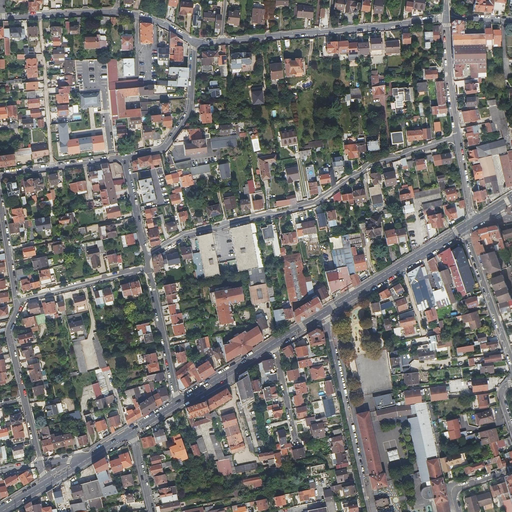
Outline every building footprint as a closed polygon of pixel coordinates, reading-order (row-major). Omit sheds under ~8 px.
[(34,0),(35,3),(34,10),(39,10),(39,4),(42,3),(42,0),(34,0)] [(177,9),(178,2),(178,0),(169,0),(168,8),(177,9)] [(338,13),(341,13),(344,13),(345,0),(334,0),(334,9),(338,10),(338,13)] [(369,12),(370,7),(371,1),(367,1),(363,0),(362,0),(360,11),(369,12)] [(384,1),(380,0),(379,0),(375,0),(373,13),(382,14),(384,1)] [(412,4),(414,4),(414,0),(411,0),(411,1),(407,1),(407,3),(405,3),(403,14),(407,14),(407,11),(411,12),(412,4)] [(414,0),(414,4),(413,8),(425,10),(426,0),(414,0)] [(474,0),(474,2),(473,11),(491,12),(492,8),(493,1),(493,0),(490,0),(487,0),(487,1),(483,0),(474,0)] [(495,0),(495,2),(493,1),(492,8),(506,10),(506,3),(505,3),(505,0),(495,0)] [(351,12),(352,12),(353,12),(353,13),(355,14),(356,13),(356,11),(356,10),(360,10),(361,3),(347,1),(345,12),(350,13),(351,12)] [(181,2),(181,9),(180,16),(184,17),(184,15),(192,16),(194,3),(181,2)] [(194,17),(194,21),(193,25),(195,25),(194,26),(197,27),(197,25),(200,25),(202,5),(198,5),(196,17),(194,17)] [(298,17),(302,17),(306,18),(306,17),(312,17),(313,7),(298,6),(298,17)] [(252,23),(253,23),(253,24),(257,24),(257,23),(265,24),(266,7),(254,7),(252,23)] [(229,24),(233,25),(234,21),(237,22),(239,22),(240,11),(236,11),(234,11),(234,13),(229,12),(228,23),(229,23),(229,24)] [(216,22),(216,16),(212,16),(212,13),(204,12),(204,20),(216,22)] [(452,35),(466,34),(465,23),(465,21),(454,20),(451,24),(452,35)] [(140,22),(140,33),(140,43),(152,43),(152,24),(148,22),(140,22)] [(35,26),(31,27),(27,27),(28,37),(36,36),(35,26)] [(19,38),(19,37),(20,37),(20,39),(24,39),(24,29),(19,29),(19,27),(14,28),(8,28),(2,28),(5,55),(10,55),(9,38),(13,38),(13,39),(19,38)] [(50,28),(51,36),(58,36),(60,36),(59,27),(53,27),(53,28),(50,28)] [(425,49),(428,49),(430,49),(430,44),(433,43),(433,40),(439,40),(439,43),(442,43),(441,27),(434,27),(434,32),(425,33),(425,49)] [(483,28),(484,34),(484,41),(484,44),(485,46),(494,46),(493,41),(492,41),(491,28),(483,28)] [(494,46),(494,47),(501,47),(500,30),(492,31),(493,41),(494,46)] [(175,46),(176,46),(176,41),(183,42),(183,41),(170,32),(170,46),(175,46)] [(403,34),(403,39),(403,44),(411,43),(411,33),(403,34)] [(466,34),(452,35),(452,44),(459,44),(459,45),(484,44),(484,41),(484,34),(466,34)] [(102,41),(101,40),(100,39),(100,36),(97,36),(97,38),(85,38),(85,48),(106,48),(106,41),(102,41)] [(133,49),(133,43),(132,36),(121,37),(122,49),(133,49)] [(383,39),(377,39),(372,40),(373,56),(384,55),(383,39)] [(401,53),(400,47),(400,41),(394,41),(394,42),(387,42),(387,53),(392,53),(401,53)] [(336,42),(331,43),(326,43),(327,52),(331,52),(331,53),(337,52),(336,42)] [(338,52),(349,52),(348,44),(348,42),(338,42),(338,52)] [(358,43),(359,54),(359,55),(371,54),(370,42),(358,43)] [(349,55),(359,54),(358,43),(348,44),(349,52),(349,55)] [(485,46),(484,44),(459,45),(459,44),(452,44),(452,49),(453,65),(455,65),(464,65),(471,64),(478,64),(486,64),(485,46)] [(174,53),(169,52),(169,60),(169,61),(182,61),(183,46),(176,46),(175,46),(174,53)] [(62,50),(62,48),(58,48),(58,50),(55,50),(55,61),(57,61),(60,61),(64,60),(64,58),(64,50),(62,50)] [(169,60),(169,52),(170,48),(163,48),(158,48),(158,59),(169,60)] [(240,54),(242,72),(251,71),(250,64),(251,63),(251,54),(246,55),(245,53),(240,54)] [(231,55),(232,64),(232,73),(242,72),(240,54),(235,54),(235,55),(231,55)] [(211,60),(219,59),(219,56),(203,58),(200,58),(201,61),(202,61),(202,66),(212,65),(211,60)] [(219,65),(221,65),(227,65),(227,56),(219,56),(219,59),(219,65)] [(306,56),(303,57),(300,57),(300,60),(292,61),(292,58),(285,60),(288,77),(309,73),(306,56)] [(27,59),(27,62),(27,64),(26,64),(26,67),(28,67),(28,68),(37,68),(37,59),(32,59),(32,58),(28,58),(28,59),(27,59)] [(113,90),(116,89),(139,87),(139,80),(117,82),(115,59),(110,59),(113,90)] [(123,59),(123,68),(124,76),(134,76),(134,59),(123,59)] [(65,72),(68,72),(71,72),(71,67),(72,67),(72,64),(75,63),(75,60),(71,60),(65,60),(65,72)] [(270,65),(271,72),(272,79),(284,77),(282,64),(270,65)] [(479,78),(478,64),(471,64),(472,80),(479,79),(479,78)] [(486,64),(478,64),(479,78),(487,77),(486,64)] [(464,69),(464,65),(455,65),(455,70),(455,77),(462,77),(462,75),(464,74),(464,71),(462,71),(462,69),(464,69)] [(168,86),(174,86),(187,87),(188,68),(176,68),(174,68),(169,67),(168,73),(178,74),(178,81),(168,81),(168,86)] [(37,77),(37,68),(28,68),(28,78),(32,78),(32,77),(37,77)] [(426,80),(437,79),(436,68),(429,69),(430,71),(426,72),(426,80)] [(71,86),(71,80),(71,76),(64,76),(65,82),(58,82),(58,87),(59,87),(69,87),(71,86)] [(386,93),(386,90),(385,86),(379,87),(378,76),(372,76),(373,88),(373,94),(386,93)] [(480,83),(479,79),(472,80),(472,84),(466,85),(467,93),(476,92),(476,88),(480,88),(480,83)] [(212,97),(216,96),(219,96),(222,95),(221,90),(219,90),(218,81),(210,82),(210,87),(209,87),(210,92),(211,92),(212,97)] [(420,92),(424,92),(429,91),(428,83),(419,84),(420,92)] [(116,89),(118,113),(119,120),(128,119),(139,118),(142,117),(141,110),(126,111),(125,97),(139,95),(139,96),(149,96),(148,87),(139,87),(116,89)] [(405,112),(405,111),(404,109),(409,108),(409,100),(411,100),(410,87),(395,89),(397,106),(396,107),(396,113),(405,112)] [(253,105),(264,103),(262,90),(251,91),(253,105)] [(68,103),(68,94),(59,94),(57,94),(57,103),(68,103)] [(100,94),(80,95),(81,109),(100,108),(100,94)] [(476,109),(475,103),(474,97),(466,99),(467,110),(476,109)] [(38,98),(36,98),(27,99),(25,99),(25,101),(28,100),(29,107),(39,106),(38,98)] [(494,99),(487,101),(492,123),(499,122),(494,99)] [(141,103),(141,110),(142,117),(148,117),(147,105),(152,105),(152,102),(141,103)] [(161,115),(163,115),(165,115),(170,114),(169,103),(160,104),(161,111),(160,111),(160,113),(161,113),(161,115)] [(199,114),(208,113),(207,105),(203,105),(203,103),(195,104),(195,107),(199,106),(199,108),(198,109),(198,114),(199,114)] [(16,114),(16,109),(16,104),(8,105),(8,115),(16,114)] [(57,106),(58,111),(58,116),(68,116),(68,108),(68,105),(57,106)] [(510,161),(511,160),(511,140),(504,105),(498,106),(501,122),(503,130),(505,138),(508,150),(509,154),(510,161)] [(31,118),(34,118),(37,118),(37,116),(38,116),(38,113),(45,112),(45,107),(30,109),(31,118)] [(462,113),(463,118),(464,123),(477,121),(475,110),(462,113)] [(208,117),(208,113),(199,114),(200,122),(208,121),(208,117)] [(165,118),(165,116),(165,115),(163,115),(164,126),(166,126),(167,129),(171,128),(170,117),(165,118)] [(140,125),(139,118),(128,119),(129,131),(141,130),(140,125)] [(379,150),(379,145),(378,140),(377,140),(376,135),(370,136),(368,118),(365,118),(368,151),(379,150)] [(34,120),(34,119),(26,119),(22,120),(23,129),(33,128),(32,120),(34,120)] [(493,132),(503,130),(501,122),(491,124),(493,132)] [(66,123),(57,124),(60,142),(59,142),(60,153),(68,152),(68,155),(79,153),(79,151),(92,149),(93,151),(93,152),(104,150),(102,136),(96,137),(96,140),(94,140),(94,139),(92,139),(91,138),(77,139),(77,141),(75,141),(75,142),(73,142),(73,140),(69,140),(68,136),(66,136),(65,128),(67,128),(66,123)] [(113,128),(114,138),(126,136),(126,126),(123,126),(123,125),(121,125),(121,126),(117,127),(113,128)] [(471,133),(471,134),(472,134),(478,133),(477,128),(479,128),(478,125),(467,127),(469,134),(471,133)] [(155,142),(158,142),(161,142),(160,133),(155,134),(154,126),(152,126),(152,127),(153,141),(154,141),(155,142)] [(145,141),(153,141),(152,127),(143,127),(143,137),(144,137),(145,141)] [(191,140),(199,139),(198,133),(200,133),(200,128),(186,128),(183,128),(174,142),(187,140),(191,140)] [(282,145),(298,142),(296,129),(280,132),(282,145)] [(422,130),(422,139),(431,138),(431,129),(422,130)] [(392,144),(398,143),(404,143),(403,132),(391,133),(392,144)] [(237,145),(235,135),(210,138),(211,148),(213,149),(217,149),(218,147),(223,147),(224,148),(228,147),(229,146),(232,146),(233,147),(236,146),(237,145)] [(468,137),(468,141),(469,146),(479,144),(477,135),(468,137)] [(356,139),(357,153),(365,152),(364,144),(363,144),(362,142),(359,142),(358,136),(355,136),(356,139)] [(202,139),(199,139),(191,140),(191,144),(188,144),(183,145),(185,155),(192,154),(206,153),(204,138),(202,139)] [(260,139),(252,139),(253,152),(261,151),(260,139)] [(358,157),(357,153),(356,139),(349,140),(349,147),(345,147),(346,155),(348,155),(348,158),(358,157)] [(492,154),(489,142),(477,146),(480,157),(492,154)] [(30,147),(30,148),(31,154),(32,159),(37,159),(36,157),(49,155),(47,146),(48,146),(48,145),(30,147)] [(475,163),(481,162),(480,158),(479,158),(477,149),(470,151),(471,156),(469,157),(470,161),(473,160),(474,163),(475,163)] [(262,181),(266,181),(269,180),(265,160),(275,158),(274,152),(256,155),(262,181)] [(441,155),(442,160),(443,164),(453,162),(451,153),(441,155)] [(159,171),(163,170),(160,154),(151,156),(153,165),(156,168),(159,171)] [(485,180),(486,183),(492,182),(495,192),(500,191),(493,159),(492,154),(480,157),(480,158),(481,162),(484,177),(485,180)] [(511,168),(510,161),(509,154),(502,156),(509,186),(511,185),(511,168)] [(434,162),(433,159),(432,155),(426,156),(426,158),(416,160),(418,169),(425,168),(424,164),(434,162)] [(0,167),(14,166),(13,161),(13,156),(0,156),(0,167)] [(150,165),(153,165),(151,156),(139,158),(139,160),(135,160),(133,164),(134,171),(141,169),(141,168),(150,165)] [(343,156),(338,156),(334,157),(335,166),(344,165),(343,156)] [(118,162),(116,162),(114,162),(116,173),(122,172),(121,164),(118,162)] [(175,165),(176,170),(180,169),(185,168),(189,167),(187,162),(175,165)] [(318,192),(317,187),(313,162),(305,163),(310,194),(318,192)] [(484,177),(481,162),(475,163),(475,166),(473,167),(476,179),(484,177)] [(111,173),(109,163),(100,164),(101,169),(104,182),(105,186),(106,190),(109,204),(116,203),(110,173),(111,173)] [(209,170),(207,163),(189,167),(190,172),(191,175),(209,170)] [(218,164),(220,179),(231,177),(229,163),(218,164)] [(297,166),(285,168),(287,182),(288,182),(289,183),(291,182),(292,182),(291,181),(292,181),(292,179),(299,178),(297,166)] [(328,169),(328,168),(327,168),(325,168),(323,169),(324,175),(318,176),(319,183),(330,182),(328,169)] [(101,169),(96,170),(98,182),(99,183),(104,182),(101,169)] [(180,169),(176,170),(180,182),(181,187),(192,184),(190,175),(181,177),(180,173),(179,172),(180,172),(180,169)] [(98,182),(96,170),(89,172),(91,182),(95,181),(95,183),(98,182)] [(170,172),(171,174),(173,183),(180,182),(176,170),(170,172)] [(381,171),(376,172),(371,173),(373,182),(368,184),(370,194),(382,191),(380,178),(382,177),(381,171)] [(396,172),(384,174),(385,180),(386,185),(398,183),(396,172)] [(53,185),(55,185),(58,184),(56,174),(50,175),(51,185),(53,185)] [(173,183),(171,174),(165,176),(167,184),(173,183)] [(437,175),(439,187),(440,190),(445,189),(444,181),(445,181),(444,174),(437,175)] [(43,187),(42,182),(41,177),(33,179),(35,189),(43,187)] [(143,203),(149,201),(156,200),(151,178),(138,181),(143,203)] [(24,191),(35,189),(33,179),(22,181),(24,191)] [(70,183),(72,193),(79,192),(87,190),(85,180),(70,183)] [(248,183),(250,194),(253,193),(255,200),(252,201),(254,209),(263,207),(262,203),(264,202),(262,191),(255,193),(253,180),(247,181),(248,183)] [(14,184),(13,184),(11,184),(11,183),(5,185),(7,195),(18,193),(17,187),(15,187),(14,184)] [(402,200),(414,197),(413,193),(413,190),(412,187),(412,186),(400,189),(402,200)] [(413,193),(414,197),(414,199),(441,193),(440,190),(439,187),(419,192),(413,193)] [(353,190),(355,195),(356,200),(363,198),(364,200),(367,199),(364,188),(353,190)] [(445,190),(447,195),(448,200),(457,198),(455,188),(445,190)] [(477,202),(481,202),(485,201),(485,198),(486,198),(485,189),(482,190),(482,191),(480,192),(476,192),(476,191),(473,192),(475,199),(476,199),(477,202)] [(109,204),(106,190),(100,191),(101,193),(99,194),(100,197),(101,197),(102,200),(101,201),(101,204),(103,204),(103,206),(105,205),(109,204)] [(176,193),(174,194),(170,195),(172,204),(185,201),(182,191),(180,192),(176,193)] [(384,200),(382,191),(370,194),(372,203),(384,200)] [(285,195),(286,199),(288,198),(290,203),(290,204),(297,202),(295,194),(285,195)] [(347,195),(346,195),(342,196),(342,200),(344,200),(345,199),(349,199),(350,204),(354,203),(353,198),(352,198),(352,194),(347,195)] [(223,198),(225,204),(226,209),(236,207),(234,196),(223,198)] [(240,201),(241,205),(242,209),(250,207),(248,199),(240,201)] [(440,207),(443,206),(444,206),(442,199),(423,205),(424,211),(431,209),(432,209),(435,208),(440,207)] [(53,200),(48,200),(41,202),(41,205),(49,204),(51,217),(56,216),(54,205),(53,200)] [(407,205),(403,206),(404,208),(405,213),(415,211),(414,204),(410,205),(410,202),(406,202),(407,205)] [(116,203),(109,204),(105,205),(106,208),(105,208),(107,217),(120,214),(118,206),(117,206),(117,203),(116,203)] [(219,203),(213,205),(206,206),(209,216),(221,213),(219,203)] [(156,207),(147,208),(144,209),(146,217),(152,216),(151,211),(157,210),(156,207)] [(180,211),(179,209),(179,207),(178,207),(177,210),(180,221),(186,219),(185,214),(187,213),(186,210),(180,211)] [(447,210),(448,215),(449,219),(457,217),(454,208),(447,210)] [(12,210),(14,222),(23,221),(21,209),(12,210)] [(332,217),(333,218),(335,218),(334,216),(336,216),(334,209),(326,211),(328,218),(332,217)] [(58,218),(58,221),(59,224),(62,223),(62,225),(72,223),(73,223),(72,217),(74,217),(74,212),(65,214),(65,217),(58,218)] [(325,213),(317,214),(318,230),(327,229),(325,213)] [(173,220),(169,221),(165,222),(167,230),(176,228),(174,220),(176,219),(175,214),(172,215),(173,220)] [(369,232),(369,234),(370,237),(376,235),(380,234),(380,231),(381,230),(379,219),(383,219),(382,214),(371,217),(372,220),(370,221),(369,221),(370,226),(366,227),(367,228),(368,233),(369,232)] [(441,220),(442,220),(441,215),(439,215),(439,214),(434,215),(437,227),(442,226),(441,220)] [(437,227),(434,215),(432,215),(431,216),(427,217),(428,223),(432,222),(434,228),(437,227)] [(148,227),(152,226),(156,225),(155,221),(153,222),(153,220),(159,219),(158,216),(152,217),(153,218),(147,219),(148,227)] [(49,217),(27,220),(29,226),(35,225),(37,230),(51,227),(49,219),(49,217)] [(315,219),(301,222),(304,233),(317,230),(315,219)] [(23,221),(14,222),(9,223),(10,232),(24,230),(23,226),(21,226),(20,223),(23,222),(24,227),(29,226),(27,220),(23,221)] [(240,272),(248,270),(264,265),(255,222),(230,228),(240,272)] [(365,222),(358,224),(359,232),(361,231),(362,236),(360,236),(362,243),(362,246),(366,245),(364,235),(363,236),(362,229),(367,228),(366,227),(365,222)] [(116,236),(114,230),(113,223),(99,227),(102,239),(116,236)] [(275,255),(281,254),(280,247),(275,224),(272,225),(272,224),(267,225),(268,227),(262,228),(265,242),(271,241),(275,255)] [(499,243),(499,244),(498,245),(493,247),(494,252),(501,250),(505,249),(503,244),(503,243),(499,225),(488,228),(492,240),(496,239),(499,240),(499,243)] [(149,237),(159,235),(157,227),(150,229),(150,231),(148,232),(149,237)] [(396,230),(398,242),(407,240),(405,228),(396,230)] [(493,243),(492,240),(488,228),(479,230),(481,240),(482,243),(483,245),(486,244),(493,243)] [(387,244),(398,242),(396,230),(395,229),(390,230),(385,231),(387,244)] [(511,237),(511,229),(503,232),(506,239),(511,237)] [(286,232),(284,233),(282,233),(283,237),(281,237),(282,243),(287,242),(288,243),(298,241),(296,230),(290,232),(289,231),(286,232)] [(481,240),(479,230),(473,233),(472,237),(479,256),(485,254),(483,245),(482,243),(480,243),(480,242),(479,242),(478,241),(481,240)] [(124,247),(126,246),(127,246),(127,244),(134,242),(133,237),(136,237),(135,232),(121,235),(124,247)] [(194,265),(198,283),(208,280),(222,277),(217,252),(212,232),(197,236),(198,241),(189,243),(190,246),(192,256),(194,265)] [(348,233),(353,255),(355,265),(356,270),(358,274),(358,275),(367,271),(364,253),(357,254),(355,244),(362,243),(360,236),(360,232),(348,233)] [(355,265),(353,255),(348,233),(335,235),(330,236),(337,268),(348,266),(351,277),(355,285),(362,281),(358,275),(358,274),(356,270),(355,265)] [(160,242),(159,235),(149,237),(150,242),(153,242),(153,244),(159,242),(160,242)] [(486,244),(483,245),(485,254),(489,253),(494,252),(493,247),(498,245),(499,244),(499,243),(499,240),(496,239),(492,240),(493,243),(486,244)] [(52,242),(53,244),(53,246),(54,254),(62,253),(60,240),(52,242)] [(87,251),(88,256),(90,255),(91,257),(93,267),(100,265),(98,256),(99,256),(99,253),(105,252),(104,244),(97,246),(98,248),(87,251)] [(33,245),(28,246),(23,247),(25,257),(35,255),(33,245)] [(191,256),(192,256),(190,246),(184,248),(184,246),(180,247),(182,258),(191,256)] [(456,265),(455,263),(452,253),(450,247),(440,253),(444,264),(449,268),(450,267),(456,265)] [(161,252),(163,261),(168,259),(167,257),(172,256),(171,250),(166,251),(165,250),(161,252)] [(452,253),(455,263),(464,259),(461,250),(452,253)] [(485,254),(479,256),(479,258),(483,270),(487,269),(489,274),(508,268),(501,250),(494,252),(489,253),(485,254)] [(107,254),(107,258),(108,262),(117,260),(117,262),(122,261),(120,251),(107,254)] [(164,267),(163,261),(161,252),(159,253),(154,256),(152,260),(154,268),(159,267),(159,266),(163,266),(163,268),(164,267)] [(281,255),(291,301),(292,300),(293,307),(296,316),(297,321),(312,312),(323,305),(317,292),(316,291),(313,279),(307,280),(306,277),(301,252),(286,255),(281,255)] [(33,258),(34,263),(35,268),(49,265),(47,259),(47,256),(33,258)] [(438,270),(436,264),(434,257),(428,261),(432,272),(438,270)] [(248,270),(251,287),(268,282),(264,265),(248,270)] [(429,308),(433,307),(420,265),(407,273),(414,293),(419,311),(424,309),(429,308)] [(462,288),(463,288),(458,272),(456,267),(456,265),(450,267),(453,277),(454,277),(458,290),(460,289),(462,288)] [(439,271),(450,303),(455,302),(454,300),(448,282),(451,280),(447,268),(439,271)] [(50,269),(46,269),(42,270),(43,273),(42,273),(42,272),(39,272),(40,278),(41,280),(51,278),(50,269)] [(466,269),(464,270),(458,272),(463,288),(464,291),(473,288),(466,269)] [(28,272),(25,273),(17,275),(18,281),(21,280),(23,290),(32,288),(30,281),(28,272)] [(491,279),(499,303),(511,300),(503,275),(491,279)] [(139,279),(129,282),(131,292),(132,293),(142,290),(139,279)] [(131,292),(129,282),(120,284),(122,294),(131,292)] [(165,294),(173,292),(174,292),(172,282),(163,283),(165,294)] [(251,287),(254,304),(266,301),(272,300),(271,296),(268,282),(251,287)] [(399,284),(392,288),(396,295),(403,290),(399,284)] [(242,285),(213,291),(219,323),(233,320),(230,302),(244,299),(242,285)] [(101,289),(105,301),(118,298),(116,290),(112,291),(111,286),(101,289)] [(317,290),(319,295),(321,299),(329,295),(325,286),(317,290)] [(392,300),(394,299),(397,298),(396,295),(392,288),(387,291),(390,295),(391,298),(392,300)] [(96,303),(105,301),(101,289),(93,291),(96,303)] [(385,298),(390,295),(387,291),(386,289),(379,294),(381,299),(382,298),(382,299),(385,297),(385,298)] [(3,301),(6,301),(8,300),(7,292),(0,293),(0,301),(1,305),(4,305),(3,301)] [(175,302),(173,292),(165,294),(167,304),(175,302)] [(81,296),(81,295),(81,294),(76,295),(79,306),(91,303),(88,294),(81,296)] [(397,298),(394,299),(398,311),(407,308),(405,301),(403,296),(397,298)] [(473,297),(468,298),(466,298),(465,299),(468,308),(477,305),(474,296),(473,297)] [(393,305),(391,300),(390,301),(380,305),(381,313),(382,319),(383,319),(386,318),(385,308),(393,305)] [(450,303),(435,308),(437,315),(438,318),(438,321),(445,319),(443,312),(440,312),(439,310),(448,308),(462,303),(461,300),(460,300),(455,302),(450,303)] [(502,313),(506,312),(510,311),(508,304),(511,302),(511,300),(499,303),(499,304),(502,313)] [(41,302),(42,307),(44,313),(44,314),(52,312),(52,313),(55,312),(53,301),(45,303),(45,301),(41,302)] [(58,302),(59,307),(60,311),(64,310),(65,311),(66,311),(63,301),(58,302)] [(44,313),(42,307),(39,308),(38,304),(39,304),(39,303),(37,303),(37,302),(28,305),(30,314),(39,312),(40,314),(44,313)] [(176,307),(175,302),(167,304),(169,314),(176,312),(175,307),(176,307)] [(376,314),(381,313),(380,305),(380,304),(378,304),(378,302),(370,304),(372,312),(375,311),(376,314)] [(286,318),(284,309),(283,306),(278,307),(279,309),(275,310),(277,320),(286,318)] [(435,306),(433,307),(429,308),(424,309),(428,321),(438,318),(437,315),(435,308),(435,306)] [(286,318),(296,316),(293,307),(288,308),(284,309),(286,318)] [(464,323),(466,323),(468,322),(470,329),(480,327),(476,311),(461,315),(464,323)] [(177,318),(176,312),(169,314),(171,324),(182,322),(181,317),(177,318)] [(37,323),(45,320),(44,314),(44,313),(40,314),(35,315),(37,323)] [(29,324),(29,323),(29,322),(33,321),(34,325),(35,324),(35,326),(30,328),(31,332),(39,330),(37,323),(35,315),(23,319),(24,326),(29,324)] [(261,329),(265,327),(269,326),(266,316),(257,319),(261,329)] [(400,327),(401,327),(412,324),(415,324),(413,317),(413,316),(407,318),(407,319),(400,320),(400,322),(399,323),(400,327)] [(71,332),(77,330),(83,329),(82,320),(69,323),(71,332)] [(151,332),(151,331),(149,322),(137,324),(139,335),(151,332)] [(184,333),(182,322),(171,324),(172,326),(174,335),(184,333)] [(228,343),(223,344),(225,353),(225,354),(226,360),(238,353),(241,351),(242,354),(254,347),(252,345),(257,341),(264,337),(258,324),(245,333),(243,330),(231,338),(232,340),(228,343)] [(412,324),(401,327),(402,329),(404,329),(406,335),(414,333),(412,324)] [(316,329),(312,332),(307,335),(310,346),(324,343),(322,331),(316,329)] [(93,340),(100,368),(102,368),(107,367),(98,331),(94,332),(96,339),(93,340)] [(153,340),(151,332),(139,335),(141,343),(153,340)] [(31,334),(27,335),(18,337),(20,344),(33,341),(31,334)] [(207,348),(203,352),(207,358),(216,353),(218,357),(225,354),(225,353),(223,344),(221,334),(215,335),(220,346),(219,346),(216,347),(216,346),(214,347),(214,348),(213,349),(211,345),(207,348)] [(436,342),(437,342),(443,341),(441,334),(427,337),(428,344),(429,344),(436,342)] [(474,345),(479,344),(486,343),(484,334),(476,335),(477,337),(474,337),(474,342),(474,345)] [(200,354),(203,352),(207,348),(206,348),(207,347),(207,345),(209,345),(207,335),(198,337),(199,340),(200,342),(196,343),(198,349),(199,354),(200,354)] [(443,341),(437,342),(436,342),(437,344),(436,344),(437,348),(444,346),(444,347),(447,347),(446,346),(451,346),(450,339),(443,341)] [(81,373),(84,372),(88,371),(80,340),(73,342),(81,373)] [(486,343),(479,344),(480,349),(490,348),(490,350),(495,350),(494,347),(497,347),(496,341),(486,343)] [(282,350),(284,353),(286,357),(294,353),(290,345),(282,350)] [(457,355),(459,355),(462,354),(461,352),(473,350),(472,346),(456,348),(457,355)] [(20,349),(21,351),(21,353),(24,353),(25,358),(31,357),(29,347),(20,349)] [(297,358),(304,356),(305,356),(308,355),(306,347),(295,349),(297,358)] [(435,350),(428,352),(421,353),(423,361),(436,358),(435,350)] [(145,354),(148,363),(156,361),(153,351),(145,354)] [(182,361),(182,362),(184,362),(184,360),(186,360),(184,351),(176,353),(178,362),(182,361)] [(195,358),(192,360),(202,378),(208,374),(214,371),(215,370),(207,358),(203,352),(200,354),(202,356),(198,358),(199,360),(203,358),(205,361),(199,365),(195,358)] [(391,364),(395,363),(400,363),(398,357),(396,357),(395,354),(389,355),(391,364)] [(29,375),(38,373),(34,359),(26,362),(29,375)] [(202,378),(192,360),(191,359),(176,371),(180,388),(183,390),(189,386),(188,384),(191,382),(189,378),(190,377),(189,376),(191,375),(190,372),(180,378),(179,376),(190,369),(191,371),(193,369),(199,380),(202,378)] [(270,371),(272,371),(274,370),(272,360),(262,362),(257,365),(262,385),(279,382),(278,377),(267,379),(266,375),(270,374),(270,371)] [(298,365),(298,368),(304,367),(306,366),(305,360),(298,361),(297,361),(298,365)] [(147,375),(151,374),(150,371),(158,369),(156,361),(148,363),(147,363),(149,371),(146,372),(147,375)] [(297,378),(299,383),(304,382),(307,381),(304,367),(298,368),(291,370),(286,371),(288,380),(292,379),(297,378)] [(315,379),(319,377),(324,376),(322,367),(313,369),(315,379)] [(102,368),(100,368),(96,369),(103,398),(110,396),(102,368)] [(163,371),(151,374),(147,375),(148,379),(154,378),(155,380),(164,378),(163,371)] [(241,402),(242,406),(246,404),(247,405),(254,401),(247,371),(241,375),(239,376),(240,380),(236,383),(241,402)] [(417,372),(416,372),(411,373),(404,374),(405,385),(419,384),(417,372)] [(39,378),(38,373),(29,375),(31,384),(38,382),(40,382),(39,378)] [(471,381),(472,386),(472,392),(487,390),(485,379),(471,381)] [(256,391),(256,392),(256,393),(261,391),(260,390),(261,390),(258,380),(251,383),(253,392),(256,391)] [(325,387),(324,387),(323,387),(325,395),(332,393),(329,380),(323,381),(325,387)] [(300,394),(304,393),(306,392),(304,382),(299,383),(293,384),(295,395),(298,394),(300,394)] [(136,394),(137,398),(142,415),(146,413),(150,410),(157,407),(153,396),(151,388),(149,384),(145,385),(150,398),(148,399),(148,400),(143,402),(138,387),(134,388),(136,394)] [(34,395),(38,394),(42,393),(42,390),(44,390),(43,388),(47,387),(46,385),(36,387),(32,388),(34,395)] [(209,398),(226,389),(224,386),(208,396),(209,398)] [(429,388),(430,402),(447,399),(445,386),(429,388)] [(157,390),(158,393),(163,402),(164,401),(166,400),(168,398),(163,387),(160,389),(157,390)] [(267,406),(273,405),(271,397),(276,396),(276,395),(276,392),(275,392),(274,388),(269,389),(269,387),(264,388),(264,390),(263,390),(264,394),(265,399),(267,406)] [(126,396),(136,394),(134,388),(125,391),(126,396)] [(226,389),(205,402),(209,411),(231,398),(226,389)] [(403,391),(404,405),(421,403),(419,389),(403,391)] [(155,395),(153,396),(157,407),(160,404),(163,402),(158,393),(155,395)] [(374,403),(377,410),(394,406),(391,393),(372,397),(373,399),(374,403)] [(302,401),(300,394),(298,394),(298,395),(293,396),(295,405),(300,404),(300,402),(302,401)] [(476,407),(479,406),(479,408),(489,407),(487,394),(474,395),(476,407)] [(113,395),(110,396),(103,398),(96,400),(99,408),(108,406),(107,401),(112,400),(111,399),(114,398),(113,395)] [(142,415),(137,398),(134,399),(135,402),(136,403),(136,405),(137,408),(133,411),(132,410),(123,412),(127,425),(136,419),(142,415)] [(321,415),(323,414),(325,414),(327,413),(327,412),(333,410),(332,406),(331,400),(320,403),(321,407),(320,407),(321,413),(321,415)] [(185,409),(192,428),(212,420),(210,414),(209,411),(205,402),(185,409)] [(245,415),(242,406),(241,402),(239,402),(236,403),(240,416),(245,415)] [(431,485),(425,487),(424,487),(423,488),(422,489),(421,490),(421,491),(420,493),(421,495),(421,496),(422,497),(423,498),(424,499),(426,499),(428,499),(433,498),(434,503),(435,502),(436,511),(448,511),(445,496),(446,496),(445,492),(446,492),(445,487),(444,488),(443,484),(442,484),(436,455),(437,455),(426,402),(421,403),(404,405),(397,405),(394,406),(377,410),(375,410),(377,420),(381,419),(384,422),(386,420),(388,423),(403,415),(411,414),(416,413),(417,416),(407,418),(420,482),(429,480),(431,485)] [(60,403),(55,404),(56,409),(59,408),(61,414),(63,414),(60,403)] [(56,409),(55,404),(53,404),(45,406),(47,417),(61,414),(59,408),(56,409)] [(278,404),(273,405),(267,406),(267,410),(272,409),(273,417),(280,416),(279,412),(281,412),(280,407),(279,407),(278,404)] [(298,417),(300,416),(302,416),(302,415),(301,411),(303,411),(306,410),(305,406),(296,408),(298,417)] [(78,411),(77,411),(75,412),(75,413),(69,414),(70,421),(81,419),(78,411)] [(216,411),(210,414),(212,420),(219,416),(216,411)] [(94,423),(92,419),(92,416),(91,413),(90,412),(82,415),(88,434),(93,433),(91,428),(95,427),(94,423)] [(222,415),(227,433),(232,451),(244,447),(234,412),(222,415)] [(367,412),(356,415),(370,476),(369,477),(371,489),(372,488),(373,490),(376,489),(376,488),(384,486),(385,485),(385,484),(385,483),(383,475),(383,474),(382,474),(381,474),(367,412)] [(478,425),(483,424),(487,423),(487,422),(493,421),(491,412),(476,415),(478,425)] [(6,425),(6,427),(22,423),(20,414),(9,417),(11,422),(5,424),(6,425)] [(407,420),(406,415),(403,415),(388,423),(386,420),(384,422),(386,425),(407,420)] [(113,426),(117,425),(120,424),(118,416),(109,419),(111,427),(110,427),(112,434),(115,432),(113,426)] [(314,439),(319,437),(316,420),(315,418),(315,416),(312,416),(305,418),(306,422),(310,421),(314,439)] [(316,420),(319,437),(324,437),(322,423),(327,422),(326,418),(318,419),(316,420)] [(450,440),(462,438),(458,418),(446,421),(450,440)] [(104,420),(94,423),(95,427),(96,432),(106,428),(104,420)] [(11,428),(12,429),(12,431),(11,431),(12,434),(13,434),(15,444),(25,442),(21,426),(11,428)] [(40,434),(41,438),(49,436),(48,429),(47,426),(44,427),(41,428),(42,434),(40,434)] [(483,446),(488,444),(498,441),(495,429),(479,433),(483,446)] [(163,431),(160,432),(158,433),(153,435),(154,439),(155,444),(167,441),(163,431)] [(219,460),(226,459),(224,455),(217,433),(210,435),(219,460)] [(70,434),(62,436),(64,447),(72,445),(70,434)] [(64,447),(62,436),(61,435),(58,435),(59,437),(54,438),(54,435),(49,436),(50,437),(52,449),(64,447)] [(85,435),(83,435),(82,435),(82,436),(77,438),(77,435),(73,436),(76,446),(87,443),(85,435)] [(174,461),(174,462),(177,462),(176,460),(182,458),(183,460),(189,458),(180,435),(172,438),(174,443),(176,442),(177,446),(172,448),(171,447),(169,448),(169,449),(170,451),(173,458),(174,461)] [(344,451),(343,449),(341,436),(331,438),(333,446),(331,446),(332,453),(334,453),(344,451)] [(52,450),(52,449),(50,437),(41,439),(42,441),(40,441),(43,453),(48,452),(48,451),(52,450)] [(204,464),(208,463),(211,462),(202,437),(195,439),(200,453),(202,457),(204,464)] [(251,437),(249,438),(247,438),(250,451),(255,450),(251,437)] [(498,456),(508,452),(511,450),(511,443),(510,437),(498,441),(488,444),(493,458),(498,456)] [(141,440),(143,445),(144,449),(156,446),(155,444),(154,439),(151,439),(151,438),(141,440)] [(12,455),(23,453),(21,445),(11,448),(12,455)] [(292,449),(293,454),(294,458),(303,456),(302,447),(292,449)] [(260,458),(272,456),(273,456),(272,450),(259,453),(260,454),(257,455),(258,458),(260,457),(260,458)] [(389,461),(399,460),(398,450),(387,451),(389,461)] [(170,459),(173,458),(170,451),(165,452),(164,452),(164,456),(167,455),(168,460),(170,459)] [(346,462),(344,451),(334,453),(337,463),(346,462)] [(118,456),(119,458),(122,468),(130,465),(127,453),(118,456)] [(464,461),(462,453),(448,457),(448,456),(440,459),(443,471),(449,469),(448,466),(464,461)] [(150,458),(151,466),(162,464),(160,460),(163,459),(165,459),(164,456),(162,455),(150,458)] [(500,462),(498,456),(493,458),(483,461),(484,466),(487,472),(490,471),(489,468),(490,468),(491,467),(490,464),(495,462),(498,468),(502,467),(500,462)] [(92,465),(97,480),(103,497),(116,494),(111,478),(107,479),(104,469),(108,468),(104,457),(92,465)] [(467,460),(470,466),(477,464),(475,457),(467,460)] [(122,468),(119,458),(109,461),(112,472),(122,470),(122,468)] [(226,459),(219,460),(217,461),(220,475),(233,472),(229,458),(226,459)] [(175,465),(174,462),(174,461),(171,462),(164,463),(162,464),(151,466),(149,467),(151,475),(163,473),(162,468),(175,465)] [(260,467),(260,465),(260,464),(257,465),(256,461),(234,465),(236,472),(260,467)] [(474,470),(484,466),(483,461),(477,464),(470,466),(468,467),(470,473),(475,471),(474,470)] [(336,482),(340,481),(344,480),(343,478),(347,477),(345,469),(334,471),(336,482)] [(21,473),(20,474),(19,474),(20,475),(17,477),(23,486),(33,479),(27,470),(22,474),(21,473)] [(120,477),(121,482),(122,488),(133,486),(130,474),(120,477)] [(154,476),(155,480),(156,484),(166,482),(164,474),(154,476)] [(8,476),(3,480),(3,481),(5,486),(8,483),(9,485),(16,480),(13,475),(9,478),(8,476)] [(501,495),(505,507),(506,511),(507,511),(509,511),(505,496),(509,494),(506,483),(501,484),(500,478),(496,479),(498,484),(499,484),(501,494),(501,495)] [(84,502),(85,511),(86,511),(90,510),(89,506),(88,500),(100,497),(103,497),(97,480),(77,484),(71,485),(73,495),(79,494),(82,494),(83,496),(80,497),(81,503),(84,502)] [(494,496),(501,494),(498,484),(492,486),(490,481),(488,482),(489,487),(491,487),(494,496)] [(354,493),(352,482),(333,485),(334,488),(342,487),(344,495),(354,493)] [(175,486),(167,487),(159,489),(162,504),(178,500),(175,486)] [(299,500),(303,499),(307,498),(306,494),(309,493),(310,495),(314,494),(313,487),(297,491),(299,500)] [(325,501),(333,499),(331,491),(324,493),(325,501)] [(478,495),(479,500),(480,506),(493,502),(490,492),(478,495)] [(134,503),(133,498),(132,493),(123,495),(125,504),(134,503)] [(275,503),(277,502),(279,502),(279,504),(284,503),(283,494),(274,496),(275,503)] [(469,511),(470,511),(475,511),(480,510),(477,495),(466,498),(469,511)] [(102,508),(100,497),(88,500),(89,506),(96,505),(96,509),(99,509),(102,508)] [(255,500),(256,504),(257,509),(266,507),(264,498),(255,500)] [(377,500),(374,501),(376,509),(383,507),(383,509),(387,508),(387,506),(388,505),(387,499),(386,498),(382,499),(382,498),(377,499),(377,500)] [(352,501),(351,502),(350,502),(350,504),(349,504),(350,506),(345,507),(345,511),(352,511),(359,511),(357,503),(353,504),(352,501)] [(68,505),(69,511),(79,511),(85,511),(84,502),(81,503),(75,504),(68,505)] [(160,511),(165,510),(170,509),(170,507),(179,505),(178,502),(159,506),(160,511)]
